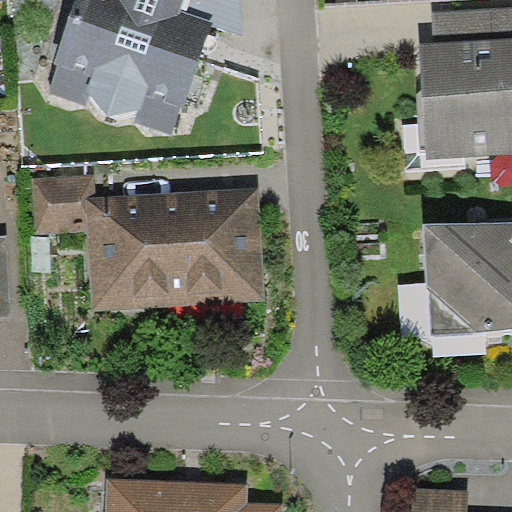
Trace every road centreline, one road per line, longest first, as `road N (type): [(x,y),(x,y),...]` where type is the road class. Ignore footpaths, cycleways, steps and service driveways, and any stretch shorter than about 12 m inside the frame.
road 1 (residential): [(295,0),(329,422)]
road 2 (residential): [(329,422),(0,419)]
road 3 (residential): [(511,430),(329,422)]
